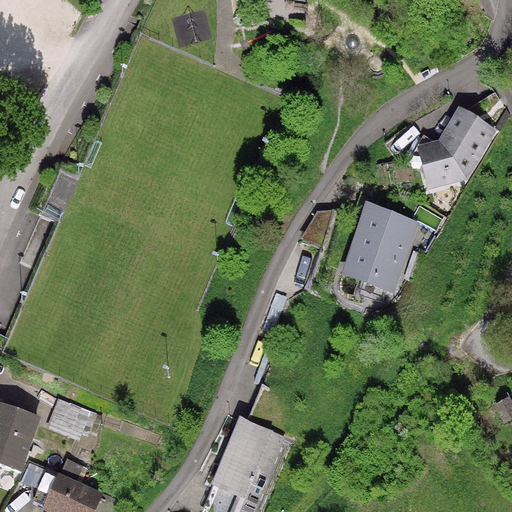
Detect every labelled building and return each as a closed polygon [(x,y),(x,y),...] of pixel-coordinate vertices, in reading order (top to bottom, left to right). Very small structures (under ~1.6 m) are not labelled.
[(438,140),(417,145),(429,191),(468,180),(498,130),(459,106),(438,140)] [(420,221),(366,202),(341,274),(395,293),(420,221)] [(62,400),(50,429),(98,448),(109,419),(62,400)] [(0,408),(0,468),(26,477),(44,423),(0,408)] [(280,439),(238,423),(214,485),(256,502),(280,439)] [(60,479),(47,511),(100,511),(106,498),(60,479)]
